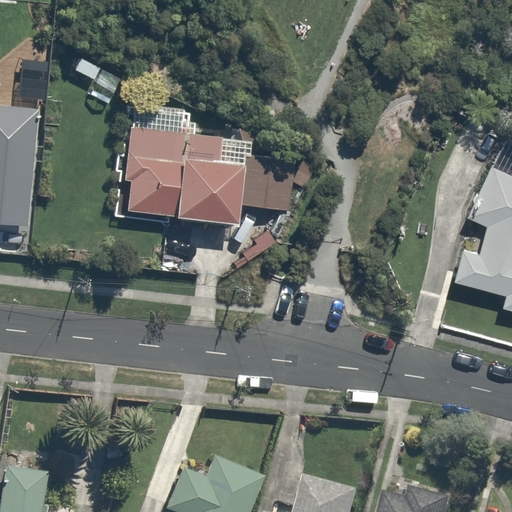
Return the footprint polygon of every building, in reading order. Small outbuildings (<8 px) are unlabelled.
[(0,200),(27,204),(38,108),(0,103),(0,200)] [(224,132),(126,123),(117,213),(238,224),(239,213),(284,217),(289,162),(221,156),(224,132)] [(511,167),(483,159),(466,219),(491,226),(483,253),(464,248),(454,283),(508,298),(505,309),(511,310),(511,167)] [(249,511),(263,479),(206,462),(201,473),(180,464),(161,508),(170,511),(249,511)] [(40,511),(46,469),(5,464),(0,502),(0,511),(40,511)] [(355,511),(360,499),(309,484),(300,511),(355,511)] [(461,511),(463,507),(392,488),(385,511),(461,511)]
